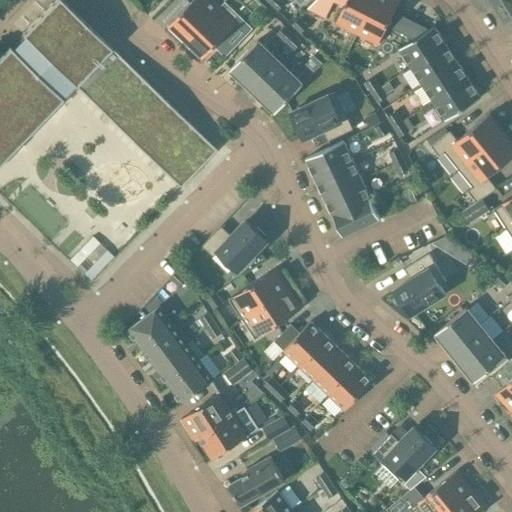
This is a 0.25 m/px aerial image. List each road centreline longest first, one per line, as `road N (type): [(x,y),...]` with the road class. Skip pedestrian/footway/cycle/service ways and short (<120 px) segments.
road 1 (residential): [(511,469),(436,378),(341,297),(260,134),(163,65),(96,0)]
road 2 (residential): [(0,239),(79,326),(202,511)]
